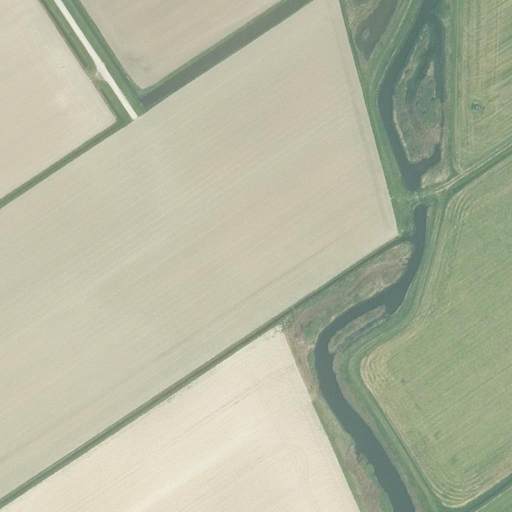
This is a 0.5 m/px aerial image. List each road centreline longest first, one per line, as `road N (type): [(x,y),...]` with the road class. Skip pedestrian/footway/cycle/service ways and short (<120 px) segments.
road 1 (track): [(436,511),(352,370),(358,355),(405,324),(442,199),(442,189),(405,200),(397,195),(372,95),(415,0)]
road 2 (track): [(135,119),(56,0)]
